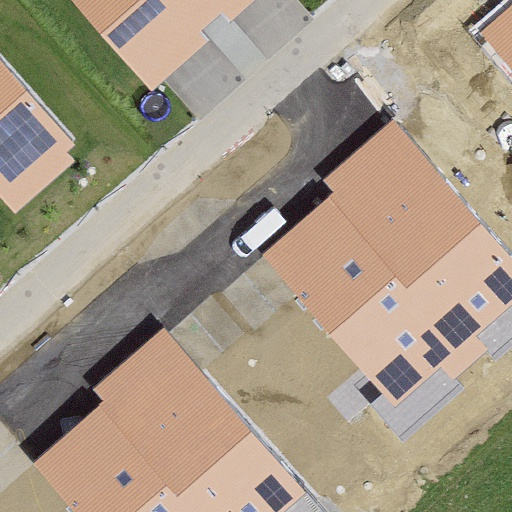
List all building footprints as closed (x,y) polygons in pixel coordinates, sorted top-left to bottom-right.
[(68,0),(151,93),(257,0),(68,0)] [(511,10),(482,37),(511,71),(511,10)] [(0,60),(0,198),(16,217),(86,157),(0,60)] [(335,194),(264,254),(398,403),(511,301),(511,247),(396,118),(325,179),(335,194)] [(107,403),(36,464),(79,511),(282,511),(311,487),(168,327),(96,388),(107,403)]
